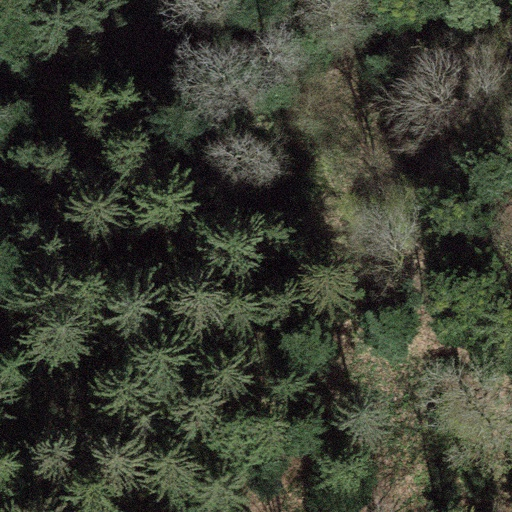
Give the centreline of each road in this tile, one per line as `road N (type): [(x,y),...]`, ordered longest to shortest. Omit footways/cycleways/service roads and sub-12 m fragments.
road 1 (track): [(0,443),(163,511)]
road 2 (track): [(353,511),(469,453),(511,461)]
